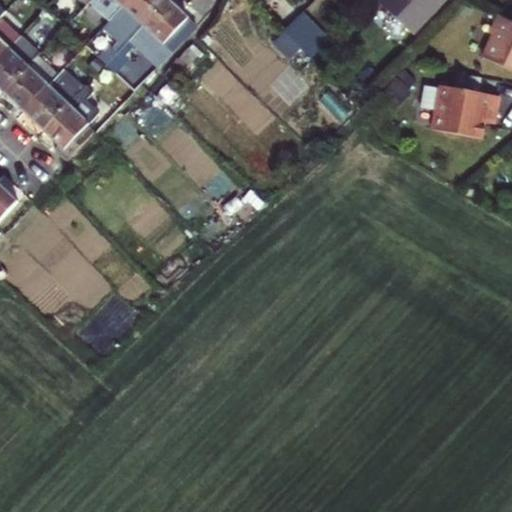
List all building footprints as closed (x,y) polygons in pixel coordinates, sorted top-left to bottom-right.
[(0,0),(0,14),(1,14),(13,0),(0,0)] [(64,27),(71,19),(51,0),(44,8),(64,27)] [(99,0),(115,14),(128,0),(99,0)] [(120,39),(125,44),(166,0),(128,0),(115,14),(110,19),(126,34),(120,39)] [(136,39),(153,56),(193,14),(179,0),(166,0),(125,44),(124,45),(112,58),(115,61),(136,39)] [(286,0),(280,0),(270,12),(280,22),(287,29),(301,15),(286,0)] [(391,0),(383,9),(412,36),(445,0),(391,0)] [(1,14),(0,14),(0,55),(16,38),(0,23),(0,22),(5,17),(1,14)] [(163,65),(202,23),(193,14),(153,56),(163,65)] [(511,19),(499,14),(490,34),(493,35),(482,59),(490,63),(500,67),(511,73),(511,19)] [(71,19),(64,27),(84,46),(92,39),(71,19)] [(30,23),(16,38),(0,55),(0,72),(11,83),(46,46),(50,42),(30,23)] [(105,52),(112,58),(124,45),(117,39),(105,52)] [(31,102),(66,66),(46,46),(11,83),(31,102)] [(73,58),(66,66),(31,102),(51,121),(93,77),(73,58)] [(500,67),(490,63),(485,74),(495,78),(500,67)] [(104,79),(97,73),(93,77),(51,121),(68,137),(64,141),(68,145),(94,118),(110,102),(96,88),(104,79)] [(458,75),(455,90),(480,94),(482,79),(458,75)] [(413,94),(396,79),(379,98),(395,113),(413,94)] [(495,127),(500,98),(480,94),(455,90),(441,87),(441,89),(426,87),(423,103),(438,106),(433,132),(484,141),(486,126),(495,127)] [(73,150),(100,123),(94,118),(68,145),(73,150)] [(0,174),(0,216),(24,192),(3,172),(0,174)]
